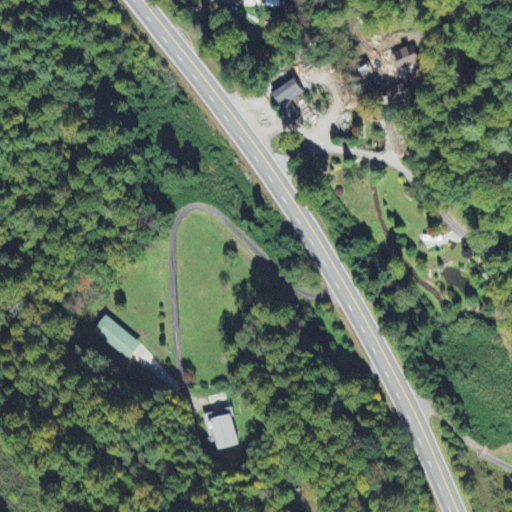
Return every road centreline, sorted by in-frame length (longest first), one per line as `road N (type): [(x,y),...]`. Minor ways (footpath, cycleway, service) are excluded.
road 1 (primary): [(413,411),(284,193),(133,0)]
road 2 (residential): [(268,172),(316,150),(392,164),(457,230),(511,263)]
